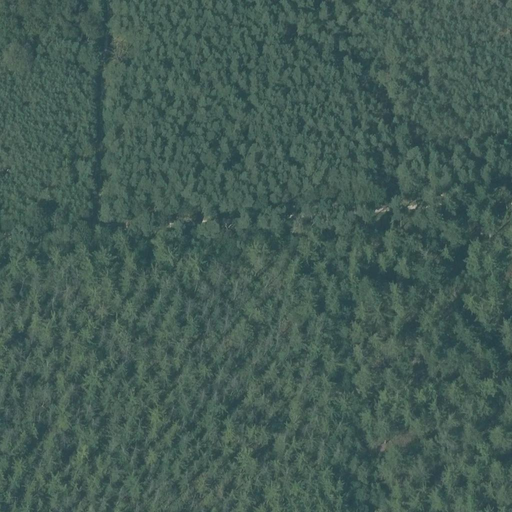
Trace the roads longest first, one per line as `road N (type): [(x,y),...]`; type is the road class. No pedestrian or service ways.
road 1 (track): [(98,224),(511,209)]
road 2 (track): [(98,224),(106,0)]
